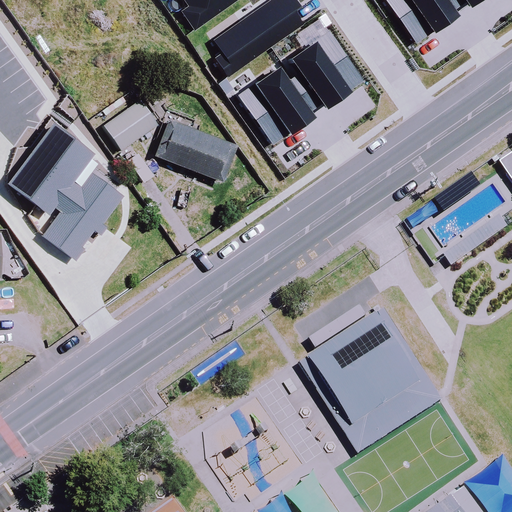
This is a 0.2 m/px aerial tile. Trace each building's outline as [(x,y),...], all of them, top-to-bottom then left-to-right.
[(153,127),(136,102),(101,127),(118,152),(153,127)] [(227,145),(165,122),(152,158),(213,181),(227,145)] [(117,197),(81,172),(37,237),(73,261),(117,197)] [(438,197),(404,222),(411,232),(445,207),(438,197)] [(496,215),(440,254),(449,267),(505,228),(499,219),(496,215)] [(120,241),(104,230),(86,254),(101,265),(120,241)] [(27,276),(18,261),(6,269),(15,284),(27,276)] [(441,402),(382,310),(297,365),(304,377),(313,372),(346,423),(337,428),(356,457),(441,402)] [(429,511),(460,511),(449,498),(429,511)]
